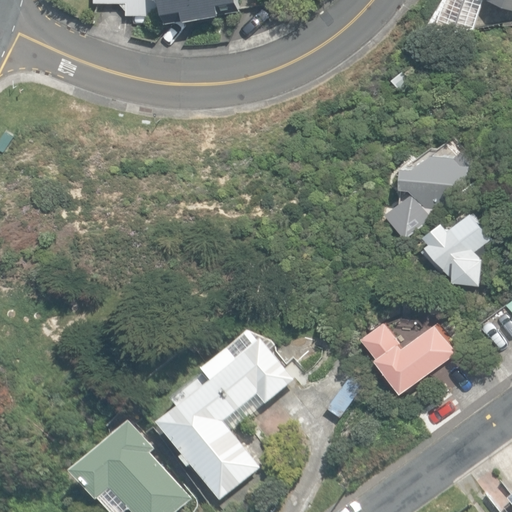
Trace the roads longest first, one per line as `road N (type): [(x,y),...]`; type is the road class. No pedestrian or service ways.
road 1 (residential): [(0,24),(124,77),(161,85),(234,81),(298,64),(376,0)]
road 2 (tertiary): [(511,415),(387,511)]
